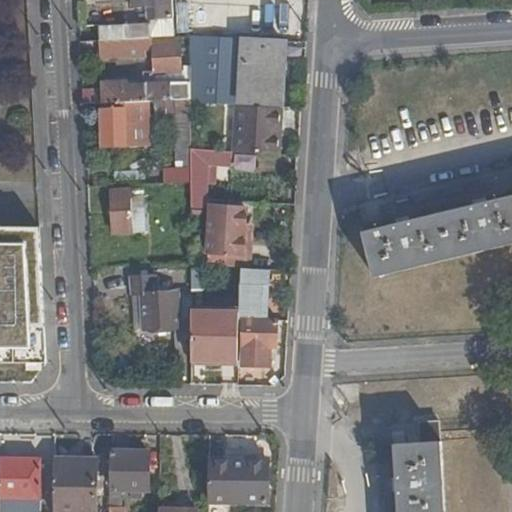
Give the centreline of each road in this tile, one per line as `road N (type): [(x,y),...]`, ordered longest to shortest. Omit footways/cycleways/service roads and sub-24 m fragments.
road 1 (residential): [(54,0),(74,410)]
road 2 (residential): [(303,415),(327,45)]
road 3 (residential): [(74,410),(303,415)]
road 4 (residential): [(327,45),(511,31)]
